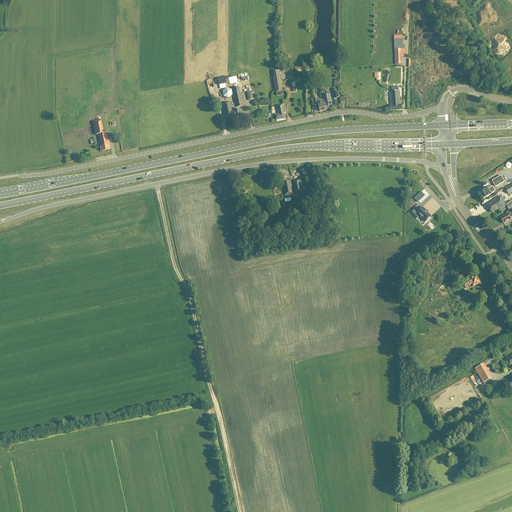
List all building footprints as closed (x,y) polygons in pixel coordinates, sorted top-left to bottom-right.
[(391,65),(400,64),(402,64),(401,57),(404,57),(404,49),(394,50),(394,55),(391,55),(391,65)] [(286,75),(284,75),(284,80),(295,80),(295,70),(285,70),(286,75)] [(278,71),(273,72),(274,77),(273,78),(275,92),(282,91),(278,71)] [(238,87),(232,89),(236,108),(243,106),(238,87)] [(222,91),(223,97),(228,99),(232,95),(231,90),(226,88),(222,91)] [(322,97),(323,100),(325,110),(329,110),(328,106),(331,105),(328,90),(324,91),(325,96),(322,97)] [(390,111),(401,110),(401,105),(400,105),(399,91),(390,92),(391,106),(390,106),(390,111)] [(319,112),(324,111),(325,110),(323,100),(321,100),(320,99),(318,99),(318,101),(317,101),(319,112)] [(231,102),(221,104),(225,119),(232,118),(233,119),(242,117),(240,110),(236,111),(235,108),(232,108),(231,102)] [(283,105),(276,107),(277,115),(274,115),(275,121),(284,119),(283,114),(285,113),(283,105)] [(103,134),(100,120),(92,121),(95,135),(97,135),(100,147),(101,152),(110,150),(109,145),(107,133),(103,134)] [(495,187),(504,182),(501,176),(492,181),(495,187)] [(300,179),(293,181),(296,193),(303,191),(300,179)] [(292,195),(291,193),(290,189),(289,187),(291,187),(290,182),(282,184),(284,195),(285,197),(292,195)] [(479,192),(484,199),(491,194),(495,192),(492,187),(488,189),(487,187),(479,192)] [(506,205),(505,204),(500,196),(494,200),(494,201),(487,205),(491,213),(499,208),(499,209),(505,206),(506,205)] [(419,217),(424,222),(430,217),(427,214),(428,213),(425,210),(425,211),(422,208),(419,211),(417,208),(412,213),(417,219),(419,217)] [(500,218),(503,223),(510,220),(510,218),(511,216),(511,209),(511,210),(506,213),(507,214),(500,218)] [(462,265),(454,269),(458,275),(466,271),(462,265)] [(468,277),(461,281),(465,288),(471,284),(473,287),(479,283),(475,276),(470,279),(468,277)] [(475,367),(483,382),(492,377),(484,362),(475,367)] [(465,382),(471,393),(478,389),(472,378),(465,382)] [(446,399),(453,397),(451,387),(444,389),(446,399)]
